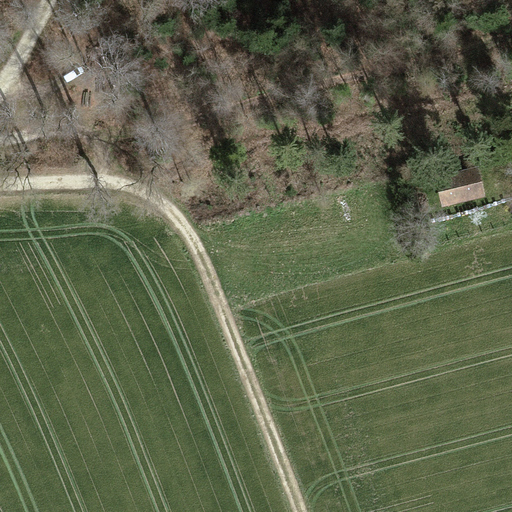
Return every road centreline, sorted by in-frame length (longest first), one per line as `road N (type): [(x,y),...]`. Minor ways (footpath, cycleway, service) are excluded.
road 1 (track): [(511,43),(106,136),(0,145)]
road 2 (track): [(0,184),(128,183),(173,212),(199,257),(295,511)]
